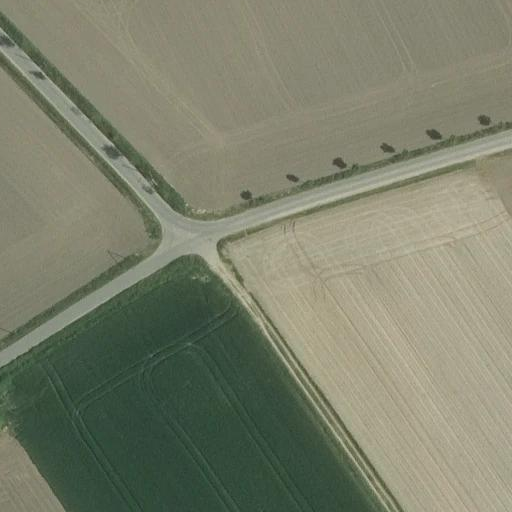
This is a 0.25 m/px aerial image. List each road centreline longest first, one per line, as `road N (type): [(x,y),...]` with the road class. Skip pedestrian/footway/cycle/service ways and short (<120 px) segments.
road 1 (unclassified): [(197,241),(260,214),(511,139)]
road 2 (track): [(197,241),(383,511)]
road 3 (unclassified): [(197,241),(0,38)]
road 4 (unclassified): [(0,358),(197,241)]
